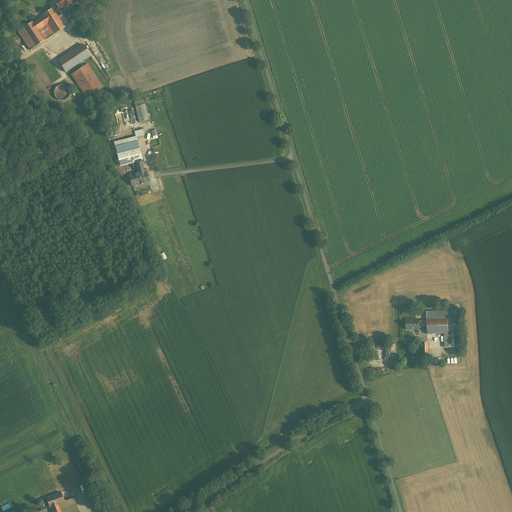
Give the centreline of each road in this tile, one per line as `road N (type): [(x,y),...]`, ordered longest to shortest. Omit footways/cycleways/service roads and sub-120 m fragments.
road 1 (unclassified): [(367,401),(244,0)]
road 2 (unclassified): [(367,401),(187,511)]
